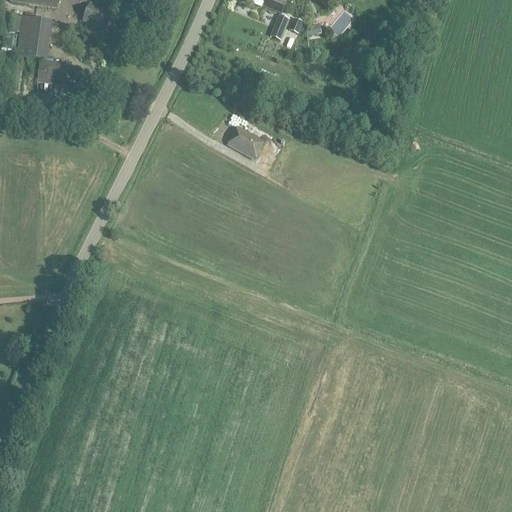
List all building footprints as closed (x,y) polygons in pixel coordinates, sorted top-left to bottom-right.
[(10,0),(10,4),(58,10),(58,0),(10,0)] [(256,0),(264,3),(262,8),(282,16),(287,4),(276,0),(256,0)] [(106,32),(113,15),(90,5),(83,22),(106,32)] [(20,34),(22,18),(13,17),(11,32),(20,34)] [(280,18),(276,28),(285,32),(289,21),(280,18)] [(296,20),(291,31),(299,34),(303,23),(296,20)] [(317,27),(310,28),(311,36),(318,35),(317,27)] [(284,32),(275,29),(271,39),(280,42),(284,32)] [(37,85),(66,88),(68,67),(40,62),(37,85)] [(262,70),(260,75),(271,80),(273,75),(262,70)] [(98,102),(100,88),(75,83),(74,99),(98,102)] [(238,127),(228,146),(254,161),(265,142),(238,127)]
